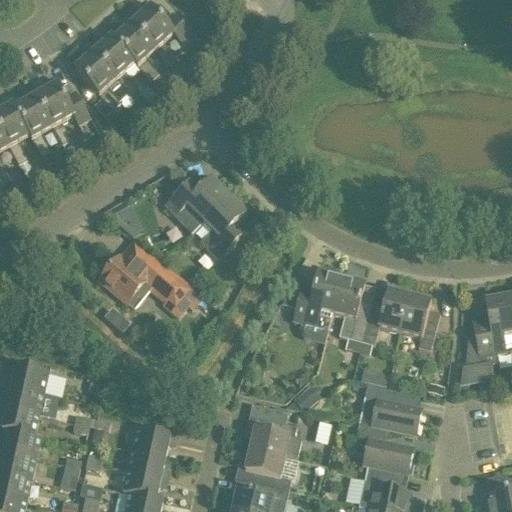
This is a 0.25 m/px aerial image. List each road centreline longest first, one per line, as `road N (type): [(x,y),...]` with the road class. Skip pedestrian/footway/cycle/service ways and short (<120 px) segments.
road 1 (residential): [(511,261),(458,270),(357,249),(316,230),(215,135)]
road 2 (unclassified): [(0,276),(193,140),(215,135)]
road 3 (unclassified): [(215,135),(220,110),(277,42),(282,1)]
